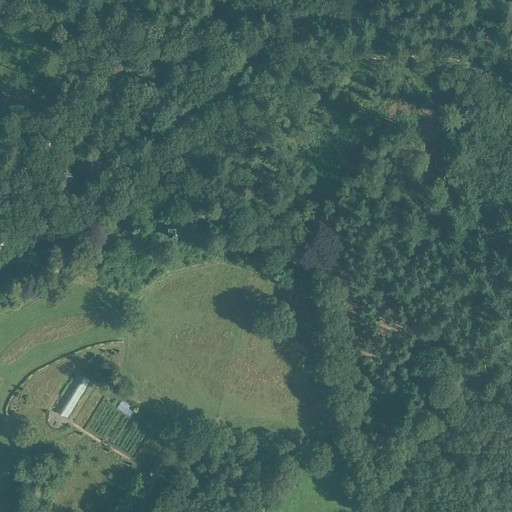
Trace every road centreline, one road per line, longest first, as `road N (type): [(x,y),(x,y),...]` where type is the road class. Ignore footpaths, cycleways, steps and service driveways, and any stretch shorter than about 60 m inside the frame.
road 1 (track): [(511,91),(462,61),(103,32)]
road 2 (track): [(103,32),(0,244)]
